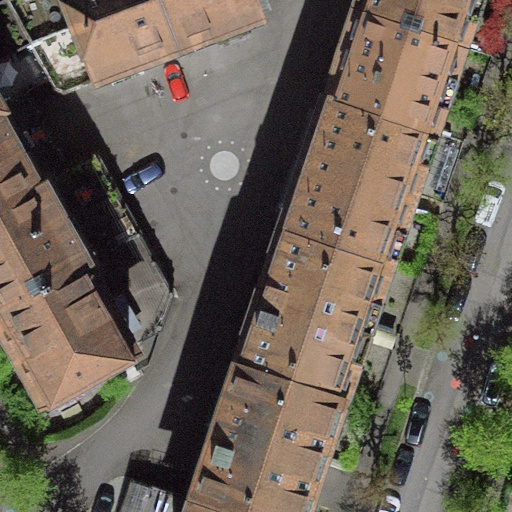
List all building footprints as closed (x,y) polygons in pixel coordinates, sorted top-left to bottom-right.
[(0,107),(26,93),(51,79),(6,0),(4,0),(0,2),(0,107)] [(6,0),(51,79),(57,91),(60,92),(177,48),(158,0),(6,0)] [(158,0),(177,48),(255,18),(248,0),(158,0)] [(473,0),(362,0),(359,12),(360,12),(459,45),(473,2),(473,0)] [(331,97),(430,130),(445,88),(459,45),(360,12),(341,71),(339,70),(331,97)] [(68,169),(26,93),(0,107),(0,209),(96,157),(94,154),(68,169)] [(430,130),(331,97),(285,231),(385,264),(408,197),(430,130)] [(96,157),(0,209),(0,311),(139,235),(96,157)] [(363,331),(385,264),(285,231),(241,365),(341,398),(363,331)] [(139,235),(0,311),(0,320),(18,354),(41,395),(75,376),(79,382),(110,364),(108,358),(160,330),(172,294),(139,235)] [(341,398),(241,365),(196,499),(236,511),(302,511),(318,465),(341,398)] [(236,511),(196,499),(196,500),(131,479),(119,511),(236,511)]
